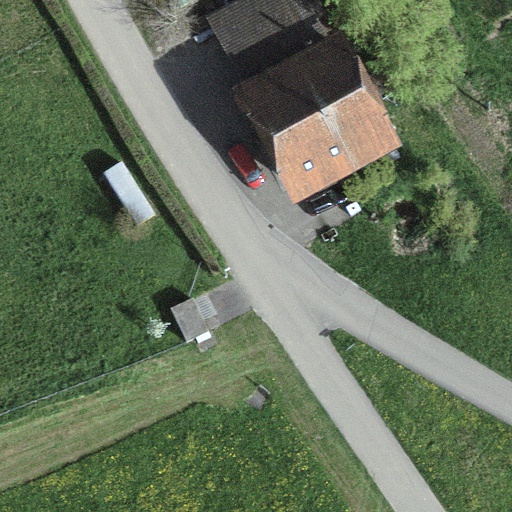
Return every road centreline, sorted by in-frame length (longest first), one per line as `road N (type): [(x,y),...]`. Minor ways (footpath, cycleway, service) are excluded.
road 1 (unclassified): [(277,274),(215,197),(96,0)]
road 2 (unclassified): [(414,511),(277,274)]
road 3 (unclassified): [(277,274),(511,404)]
